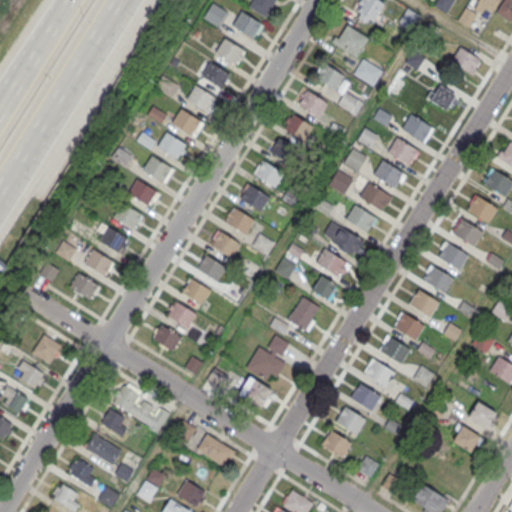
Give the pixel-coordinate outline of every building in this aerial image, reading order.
[(253,0),(274,0),(265,16),(249,7),(253,0)] [(372,19),(357,9),(362,0),(380,0),(384,2),(372,19)] [(435,0),(433,4),(445,11),(452,0),(435,0)] [(477,0),(477,1),(491,10),(497,0),(477,0)] [(511,0),(502,0),(495,11),(510,20),(511,16),(511,0)] [(212,1),(226,10),(217,25),(202,16),(212,1)] [(406,7),(417,14),(408,29),(397,22),(406,7)] [(465,7),(475,13),(467,26),(457,19),(465,7)] [(240,9),(261,22),(252,37),(231,24),(240,9)] [(429,21),(440,28),(431,42),(420,35),(429,21)] [(355,56),(334,42),(346,24),(367,38),(355,56)] [(224,37),(245,50),(235,65),(215,52),(224,37)] [(459,45),(480,58),(471,73),(450,60),(459,45)] [(423,56),(414,50),(407,60),(416,67),(423,56)] [(362,58),(382,70),(373,85),(353,73),(362,58)] [(209,60),(230,73),(221,88),(200,75),(209,60)] [(324,62),(344,74),(335,89),(314,77),(324,62)] [(170,96),(155,86),(169,64),(184,74),(170,96)] [(195,84),(215,96),(206,111),(185,99),(195,84)] [(439,84),(455,94),(446,109),(430,99),(439,84)] [(307,89),(327,102),(318,117),(297,104),(307,89)] [(337,103),(345,90),(358,99),(349,111),(337,103)] [(151,105),(166,114),(160,123),(146,114),(151,105)] [(180,107),(201,120),(192,135),(171,122),(180,107)] [(378,107),(391,115),(385,124),(372,117),(378,107)] [(290,112),(311,125),(302,140),(281,127),(290,112)] [(411,113),(432,126),(422,141),(402,128),(411,113)] [(327,129),(339,137),(345,128),(333,120),(327,129)] [(364,126),(376,134),(369,146),(356,138),(364,126)] [(141,131),(153,140),(148,148),(135,140),(141,131)] [(165,131),(186,143),(176,158),(156,146),(165,131)] [(279,136),(299,149),(290,164),(269,151),(279,136)] [(396,136),(417,149),(408,164),(387,151),(396,136)] [(511,166),(498,157),(509,140),(511,141),(511,166)] [(124,165),(111,156),(118,146),(131,155),(124,165)] [(352,149),(364,157),(357,169),(344,161),(352,149)] [(151,154),(171,167),(162,182),(141,169),(151,154)] [(262,159),(283,172),(274,187),(253,174),(262,159)] [(381,159),(402,172),(393,187),(372,174),(381,159)] [(492,167),(511,179),(511,181),(504,195),(483,182),(492,167)] [(336,169),(351,178),(342,193),(327,183),(336,169)] [(136,178),(157,190),(148,205),(127,193),(136,178)] [(368,181),(389,194),(379,209),(359,196),(368,181)] [(249,183),(270,196),(261,211),(240,198),(249,183)] [(283,199),(295,206),(300,198),(289,190),(283,199)] [(476,194),(496,207),(487,222),(466,209),(476,194)] [(507,197),(511,200),(511,212),(501,206),(507,197)] [(315,206),(326,214),(332,205),(320,198),(315,206)] [(122,201),(143,214),(134,229),(113,216),(122,201)] [(354,203),(375,216),(366,231),(345,218),(354,203)] [(234,205),(254,218),(245,233),(224,220),(234,205)] [(461,218),(482,230),(473,245),(452,233),(461,218)] [(300,229),(311,237),(317,229),(305,221),(300,229)] [(323,235),(354,253),(362,239),(331,221),(323,235)] [(107,224),(128,237),(119,252),(98,239),(107,224)] [(506,228),(511,231),(511,243),(501,236),(506,228)] [(219,229),(240,242),(231,257),(210,244),(219,229)] [(252,245),(259,232),(274,241),(266,253),(252,245)] [(66,260),(54,251),(62,239),(75,247),(66,260)] [(286,249),(298,257),(303,249),(292,241),(286,249)] [(446,241),(467,254),(458,269),(437,256),(446,241)] [(93,247),(113,259),(104,274),(83,262),(93,247)] [(324,247),(345,260),(336,275),(315,262),(324,247)] [(205,252),(225,265),(216,280),(195,267),(205,252)] [(492,252),(503,259),(498,268),(486,260),(492,252)] [(274,270),(286,277),(294,264),(283,257),(274,270)] [(46,261),(57,269),(50,280),(39,273),(46,261)] [(432,264),(453,277),(444,292),(423,279),(432,264)] [(78,271),(99,284),(90,299),(69,286),(78,271)] [(312,289),(327,298),(336,284),(321,274),(312,289)] [(191,275),(211,288),(202,303),(181,290),(191,275)] [(231,280),(224,292),(236,299),(244,287),(231,280)] [(418,288),(439,301),(430,316),(409,303),(418,288)] [(287,318),(303,328),(318,306),(302,295),(287,318)] [(499,299),(511,308),(504,320),(491,312),(499,299)] [(175,300),(196,313),(186,328),(166,315),(175,300)] [(457,309),(462,300),(474,307),(468,316),(457,309)] [(403,311),(423,324),(414,339),(393,326),(403,311)] [(269,324),(283,333),(288,324),(274,315),(269,324)] [(443,332),(450,321),(462,329),(455,340),(443,332)] [(161,324),(181,337),(172,352),(151,339),(161,324)] [(480,330),(493,339),(485,351),(472,343),(480,330)] [(195,340),(201,331),(213,339),(208,348),(195,340)] [(267,346),(280,354),(288,342),(275,334),(267,346)] [(388,335),(409,348),(399,363),(379,350),(388,335)] [(0,349),(7,354),(12,345),(0,338),(0,349)] [(417,348),(429,356),(434,349),(422,341),(417,348)] [(245,366),(264,377),(268,370),(277,375),(285,362),(258,346),(245,366)] [(191,354),(202,361),(195,373),(184,366),(191,354)] [(489,368),(497,355),(511,364),(511,377),(509,382),(489,368)] [(373,358),(393,371),(384,386),(363,373),(373,358)] [(18,377),(35,387),(44,372),(27,362),(18,377)] [(412,378),(424,386),(433,372),(420,364),(412,378)] [(206,378),(214,366),(225,373),(218,385),(206,378)] [(238,393),(250,375),(272,389),(260,407),(238,393)] [(358,382),(379,394),(370,409),(349,397),(358,382)] [(112,402),(156,429),(167,411),(123,384),(112,402)] [(3,403),(20,413),(29,398),(12,388),(3,403)] [(452,395),(441,389),(434,400),(445,406),(452,395)] [(394,401),(407,409),(412,399),(400,392),(394,401)] [(467,416),(477,401),(494,411),(485,427),(467,416)] [(443,408),(432,402),(426,413),(437,419),(443,408)] [(345,405),(365,418),(356,433),(335,420),(345,405)] [(100,421),(116,431),(125,416),(109,406),(100,421)] [(0,435),(5,439),(14,424),(0,415),(0,435)] [(383,426),(389,417),(401,425),(395,434),(383,426)] [(185,442),(195,427),(183,419),(173,434),(185,442)] [(452,439),(461,423),(479,434),(469,450),(452,439)] [(330,429),(351,442),(341,457),(321,444),(330,429)] [(95,432),(86,446),(112,463),(121,449),(95,432)] [(207,432),(235,450),(224,466),(197,448),(207,432)] [(365,454),(377,462),(369,475),(357,468),(365,454)] [(69,472),(86,482),(95,468),(78,457),(69,472)] [(115,473),(127,480),(134,469),(121,462),(115,473)] [(146,478),(158,486),(165,475),(152,467),(146,478)] [(381,484),(391,491),(399,478),(389,472),(381,484)] [(149,499),(157,487),(144,479),(136,492),(149,499)] [(176,496),(199,507),(207,491),(185,479),(176,496)] [(53,497),(70,508),(79,493),(62,483),(53,497)] [(433,511),(412,499),(421,483),(447,499),(438,511),(433,511)] [(111,506),(119,493),(106,485),(98,498),(111,506)] [(281,504),(293,511),(305,511),(311,504),(290,490),(281,504)] [(162,511),(171,498),(192,511),(162,511)]
